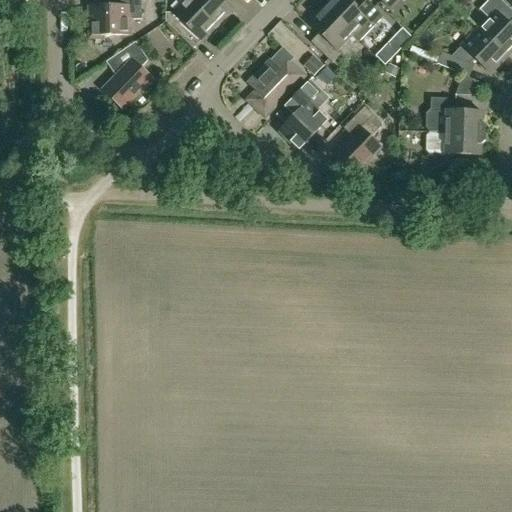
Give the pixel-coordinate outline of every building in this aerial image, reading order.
[(141,0),(120,0),(121,7),(90,8),(90,39),(102,39),(102,37),(130,36),(130,21),(142,21),(141,0)] [(166,23),(183,39),(191,31),(203,43),(209,36),(208,35),(217,26),(189,0),(186,0),(173,14),(166,14),(166,23)] [(189,0),(217,26),(225,16),(227,18),(233,11),(221,0),(189,0)] [(332,0),(324,9),(353,36),(352,36),(359,43),(383,18),(364,0),(352,0),(350,3),(346,0),(332,0)] [(379,0),(390,10),(400,0),(379,0)] [(478,30),(507,57),(511,52),(511,28),(508,24),(511,19),(511,12),(499,0),(490,0),(480,11),(488,19),(478,30)] [(338,52),(352,36),(353,36),(324,9),(315,18),(314,17),(308,23),(319,34),(311,43),(332,64),(341,55),(338,52)] [(288,26),(280,35),(327,76),(335,66),(288,26)] [(474,59),(478,63),(490,75),(507,57),(478,30),(451,58),(442,54),(437,65),(463,76),(469,79),(474,67),(468,65),(474,59)] [(136,43),(113,59),(121,72),(104,90),(124,110),(151,81),(140,70),(148,61),(136,43)] [(304,77),(288,61),(292,58),(283,49),(271,61),(270,61),(270,62),(248,85),(248,84),(247,85),(256,93),(249,100),(253,104),(252,106),(265,118),(304,77)] [(389,76),(401,76),(401,68),(389,68),(389,76)] [(475,81),(469,79),(463,76),(455,95),(472,96),(475,81)] [(299,151),(327,122),(314,110),(326,98),(309,82),(288,104),(298,114),(280,133),(299,151)] [(446,134),(485,135),(486,128),(482,124),(482,113),(456,112),(456,100),(431,99),(430,112),(426,116),(426,129),(430,133),(446,134)] [(380,149),(371,140),(382,129),(382,126),(364,108),(344,129),(352,138),(334,157),(354,176),(380,149)] [(485,135),(446,134),(430,133),(426,136),(426,151),(429,155),(428,167),(454,168),(454,156),(481,157),(481,146),(485,142),(485,135)]
